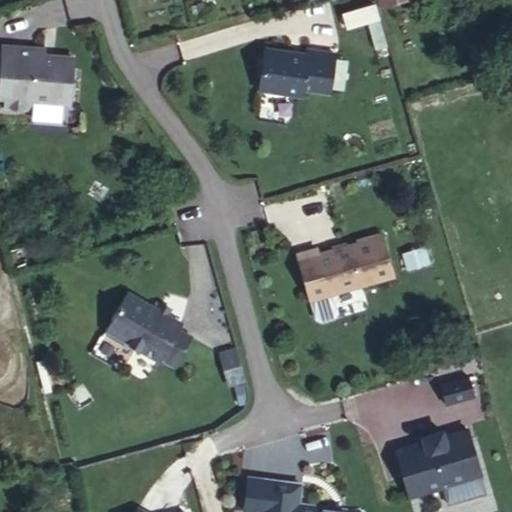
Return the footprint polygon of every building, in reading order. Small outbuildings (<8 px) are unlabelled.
[(377,5),(346,14),(350,28),(381,19),(377,5)] [(0,106),(22,108),(22,100),(69,104),(73,57),(52,56),(52,58),(44,58),(45,50),(0,46),(0,106)] [(306,49),(306,54),(265,48),(259,89),(301,95),(302,89),(328,93),(334,53),(306,49)] [(393,276),(381,233),(358,240),(359,242),(318,253),(316,249),(297,254),(307,289),(325,284),(328,294),(332,293),(393,276)] [(325,284),(307,289),(315,319),(321,321),(334,318),(338,312),(332,293),(328,294),(325,284)] [(179,330),(182,324),(127,292),(106,330),(106,333),(121,342),(125,341),(160,361),(161,360),(174,367),(192,337),(179,330)] [(238,349),(223,352),(229,381),(243,379),(238,349)] [(475,397),(469,376),(439,384),(445,406),(475,397)] [(396,448),(410,495),(482,474),(468,427),(444,434),(442,429),(423,435),(425,440),(396,448)] [(261,511),(266,481),(249,478),(244,511),(249,511),(261,511)] [(297,511),(301,486),(266,481),(261,511),(297,511)]
